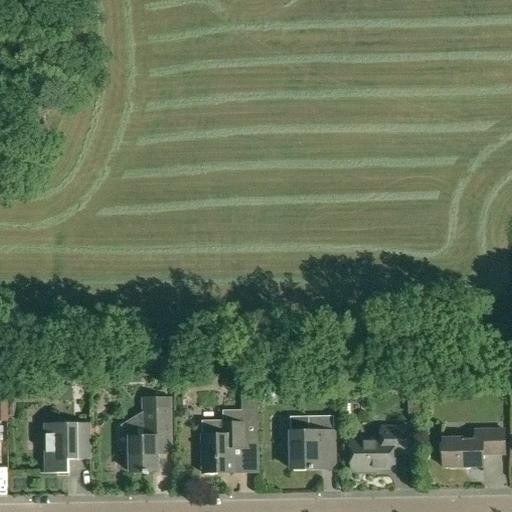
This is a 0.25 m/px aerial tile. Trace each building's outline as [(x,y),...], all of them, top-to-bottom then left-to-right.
[(202,436),(203,474),(234,473),(233,448),(245,448),(245,440),(259,440),(258,399),(258,387),(258,380),(242,380),(242,388),(242,399),(242,411),(223,411),(223,422),(202,422),(202,436)] [(126,451),(130,458),(130,473),(158,473),(158,452),(172,452),(171,431),(171,399),(157,400),(151,400),(144,400),(144,412),(144,425),(138,425),(134,418),(121,426),(130,438),(130,449),(126,451)] [(0,422),(9,422),(9,401),(0,401),(0,422)] [(291,418),(291,433),(292,471),(335,470),(334,417),(291,418)] [(69,461),(92,460),(91,424),(44,425),(45,474),(69,474),(69,461)] [(395,454),(411,454),(410,429),(382,429),(382,441),(351,442),(351,471),(395,471),(395,454)] [(483,455),(505,455),(505,431),(475,431),(476,439),(443,440),(444,468),(484,467),(483,455)]
